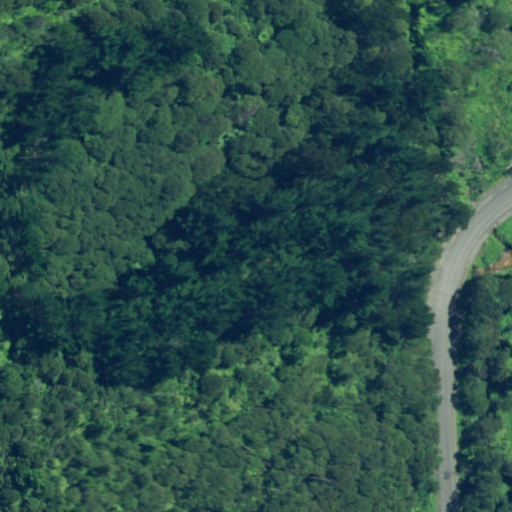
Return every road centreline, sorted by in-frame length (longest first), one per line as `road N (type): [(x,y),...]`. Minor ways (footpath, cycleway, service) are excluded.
road 1 (track): [(436,339),(307,256),(240,93),(220,0)]
road 2 (unclassified): [(443,511),(436,339),(452,250),(484,197),(511,187)]
